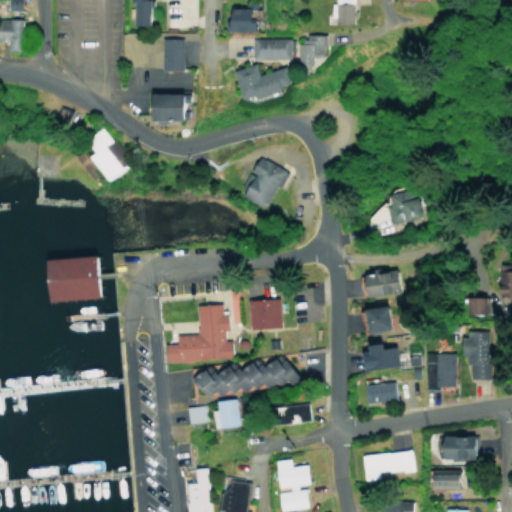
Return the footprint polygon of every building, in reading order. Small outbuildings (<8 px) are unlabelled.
[(6,0),(6,9),(24,9),(23,0),(6,0)] [(153,23),(152,0),(135,0),(135,24),(153,23)] [(354,22),(353,0),(333,0),(334,2),(327,2),(328,22),(354,22)] [(230,7),(231,30),(254,30),(253,6),(230,7)] [(5,50),(20,50),(19,18),(0,18),(0,37),(4,37),(5,50)] [(181,69),(182,38),(161,37),(160,68),(181,69)] [(290,57),(290,37),(250,38),(251,58),(290,57)] [(313,64),(313,53),(323,53),(323,41),(318,41),(318,37),(297,37),(297,64),(313,64)] [(236,68),(244,99),(292,87),(286,66),(260,73),(257,62),(236,68)] [(192,119),(191,92),(158,93),(158,119),(192,119)] [(121,169),(104,143),(109,140),(99,126),(82,138),(89,148),(85,151),(105,180),(121,169)] [(260,151),(239,188),(267,203),(287,166),(260,151)] [(55,294),(54,271),(53,259),(53,254),(103,250),(104,268),(104,270),(104,272),(106,291),(55,294)] [(366,295),(401,293),(399,268),(378,269),(377,268),(364,269),(366,295)] [(229,284),(230,298),(231,317),(238,316),(236,284),(229,284)] [(249,295),(250,323),(278,321),(276,293),(259,294),(249,295)] [(166,357),(229,353),(228,345),(227,335),(222,335),(221,325),(227,325),(226,317),(226,308),(222,308),(221,298),(200,300),(196,300),(197,315),(198,331),(176,333),(177,342),(165,342),(166,357)] [(359,309),(363,336),(401,330),(400,319),(390,321),(388,304),(359,309)] [(242,335),(241,334),(239,334),(238,335),(237,336),(236,337),(235,339),(236,340),(236,342),(237,343),(239,343),(240,344),(242,343),(243,343),(244,342),(245,340),(245,338),(244,337),(244,336),(242,335)] [(266,335),(266,344),(276,343),(276,334),(270,335),(266,335)] [(396,366),(395,342),(366,343),(366,352),(360,353),(361,368),(396,366)] [(467,378),(488,375),(484,342),(463,345),(467,378)] [(453,351),(423,350),(422,386),(452,387),(453,351)] [(296,381),(293,361),(282,362),(281,360),(194,371),(197,390),(213,388),(214,391),(229,389),(229,390),(296,381)] [(366,382),(366,401),(397,399),(396,381),(366,382)] [(212,426),(234,425),(234,397),(211,398),(212,426)] [(184,405),(186,421),(204,419),(202,403),(192,405),(184,405)] [(280,406),(282,422),(310,419),(308,403),(280,406)] [(450,459),(482,458),(481,435),(449,436),(450,459)] [(360,454),(363,479),(378,477),(377,472),(411,468),(409,448),(360,454)] [(308,463),(292,465),(291,458),(276,460),(281,486),(292,484),(292,486),(311,482),(308,463)] [(185,511),(183,481),(194,480),(193,466),(204,465),(207,511),(185,511)] [(436,470),(436,489),(466,489),(466,470),(436,470)] [(249,481),(223,477),(217,511),(221,511),(220,511),(246,511),(244,511),(249,481)] [(308,506),(305,487),(280,492),(283,510),(308,506)] [(410,511),(410,501),(374,500),(374,511),(410,511)]
